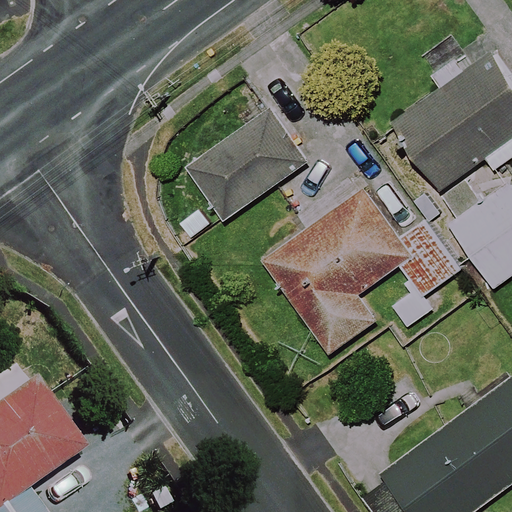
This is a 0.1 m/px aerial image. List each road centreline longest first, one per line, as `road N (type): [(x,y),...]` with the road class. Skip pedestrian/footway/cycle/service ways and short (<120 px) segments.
road 1 (residential): [(280,511),(3,122)]
road 2 (tertiary): [(3,122),(122,33)]
